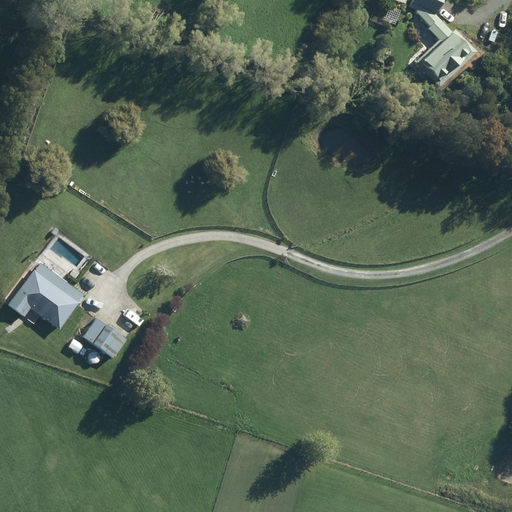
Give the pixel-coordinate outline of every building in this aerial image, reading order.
[(445,0),(413,0),(412,5),(439,16),(445,0)] [(454,22),(411,61),(436,85),(478,47),(454,22)] [(84,294),(38,263),(10,305),(25,316),(31,308),(61,328),(84,294)] [(125,339),(93,317),(81,335),(113,357),(125,339)] [(83,345),(71,338),(65,348),(77,355),(83,345)]
